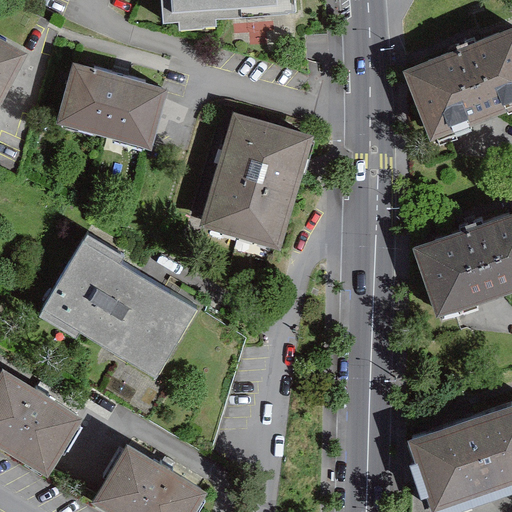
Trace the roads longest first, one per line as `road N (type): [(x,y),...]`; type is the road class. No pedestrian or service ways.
road 1 (residential): [(374,196),(306,266),(292,312),(266,511)]
road 2 (tertiary): [(374,196),(368,511)]
road 3 (tertiary): [(366,0),(374,196)]
